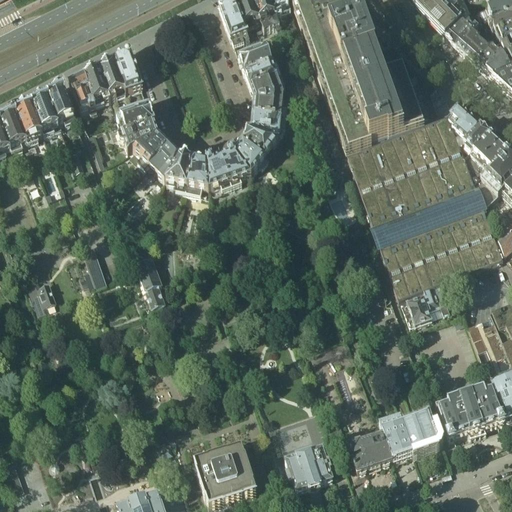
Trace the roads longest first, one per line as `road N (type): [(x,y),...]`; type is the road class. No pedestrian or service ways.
road 1 (residential): [(138,41),(172,135),(192,149),(215,149),(234,131),(237,108),(201,8)]
road 2 (residential): [(382,0),(427,59),(511,130)]
road 3 (primary): [(0,76),(154,0)]
road 4 (residential): [(0,111),(138,41)]
